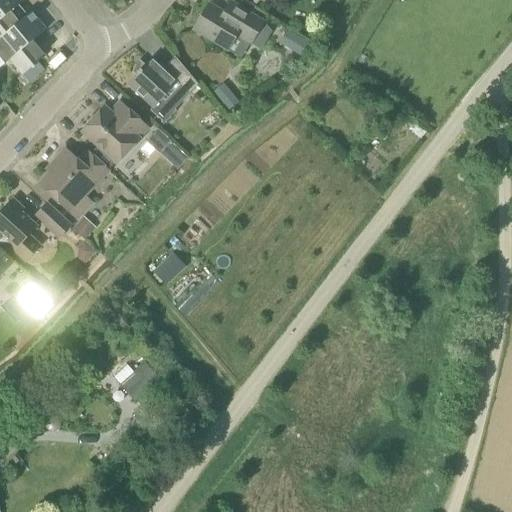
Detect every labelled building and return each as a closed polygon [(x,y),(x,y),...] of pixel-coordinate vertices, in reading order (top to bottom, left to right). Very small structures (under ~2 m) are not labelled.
[(23,2),(21,0),(0,0),(0,38),(20,22),(11,11),(23,2)] [(231,1),(224,13),(209,4),(193,30),(228,50),(237,35),(251,43),(264,22),(231,1)] [(31,12),(20,22),(0,38),(0,57),(5,64),(9,60),(22,75),(42,59),(30,44),(46,30),(31,12)] [(287,29),(278,43),(298,56),(308,42),(287,29)] [(127,84),(153,107),(150,110),(165,123),(177,110),(163,98),(177,82),(189,93),(198,84),(175,58),(164,69),(152,58),(144,65),(140,61),(139,60),(134,73),(136,75),(127,84)] [(122,145),(128,151),(139,139),(138,138),(147,128),(120,103),(105,120),(99,115),(83,132),(111,157),(122,145)] [(159,153),(170,141),(158,130),(147,142),(159,153)] [(70,212),(84,197),(108,170),(87,152),(78,161),(66,150),(54,163),(58,166),(40,185),(70,212)] [(189,158),(183,153),(172,165),(178,170),(189,158)] [(41,245),(29,234),(36,227),(20,212),(23,209),(12,200),(0,213),(0,231),(14,245),(11,249),(26,262),(41,245)] [(61,237),(71,226),(47,204),(35,216),(59,238),(61,237)] [(84,216),(73,228),(85,239),(96,227),(84,216)] [(0,275),(19,259),(3,242),(0,244),(0,275)] [(155,272),(168,285),(187,267),(173,254),(155,272)] [(31,299),(43,311),(55,299),(42,287),(31,299)] [(158,379),(145,363),(126,378),(120,383),(134,399),(139,395),(158,379)]
